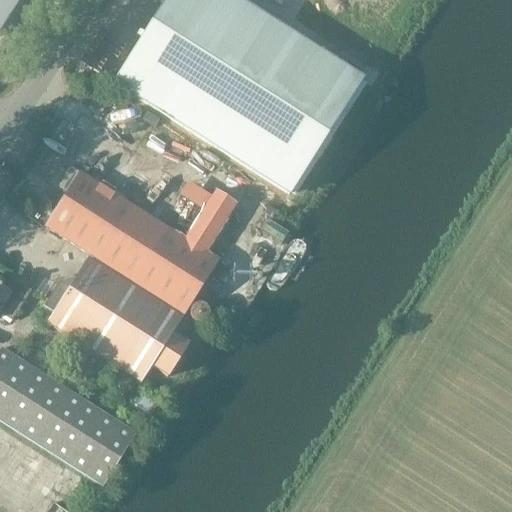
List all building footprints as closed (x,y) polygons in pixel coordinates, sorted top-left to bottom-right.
[(0,0),(0,29),(18,0),(0,0)] [(165,0),(113,84),(288,195),(361,81),(233,0),(165,0)] [(78,113),(98,106),(95,97),(76,103),(78,113)] [(32,145),(51,152),(58,134),(38,127),(32,145)] [(127,129),(124,137),(146,144),(149,136),(127,129)] [(133,159),(128,167),(150,181),(155,172),(133,159)] [(78,175),(44,229),(182,317),(216,263),(203,255),(235,205),(215,192),(211,198),(203,212),(194,226),(184,242),(78,175)] [(55,287),(35,319),(139,385),(150,368),(167,378),(187,346),(170,335),(180,320),(87,261),(66,294),(55,287)] [(0,316),(10,323),(29,293),(7,279),(1,290),(0,289),(0,316)] [(202,304),(200,304),(197,304),(196,305),(194,306),(193,308),(191,310),(191,311),(190,313),(190,315),(191,317),(192,319),(193,321),(194,322),(196,322),(198,323),(201,323),(202,323),(204,322),(206,321),(208,319),(209,317),(209,315),(210,314),(209,312),(209,310),(208,308),(207,307),(205,306),(204,305),(202,304)] [(0,350),(0,421),(104,487),(137,435),(1,349),(0,350)] [(113,412),(128,421),(135,409),(120,400),(113,412)]
